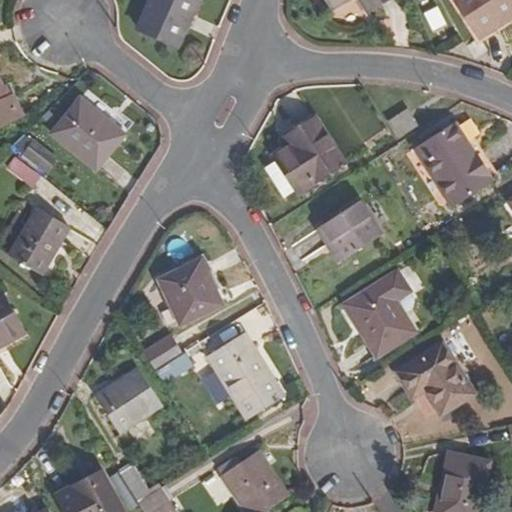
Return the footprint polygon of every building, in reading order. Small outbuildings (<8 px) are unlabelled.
[(177,47),(197,0),(148,0),(136,29),(177,47)] [(327,0),(332,8),(345,0),(360,0),(367,10),(383,0),(327,0)] [(511,0),(456,0),(483,39),(511,19),(511,0)] [(434,7),(419,14),(429,33),(443,25),(434,7)] [(511,20),(501,28),(508,40),(511,37),(511,20)] [(0,81),(0,127),(23,116),(14,97),(9,99),(0,81)] [(79,100),(50,135),(95,172),(124,135),(79,100)] [(407,110),(388,123),(398,138),(417,126),(407,110)] [(274,159),(294,190),(297,196),(344,165),(314,117),(283,137),(289,146),(272,157),(274,159)] [(455,125),(415,150),(452,206),(491,180),(455,125)] [(40,178),(57,160),(32,137),(16,156),(40,178)] [(13,156),(3,166),(27,189),(37,178),(13,156)] [(294,190),(274,159),(263,167),(282,197),(294,190)] [(361,202),(318,230),(339,262),(382,236),(361,202)] [(68,228),(36,209),(31,218),(18,210),(0,240),(12,248),(7,257),(40,276),(68,228)] [(200,260),(157,280),(180,327),(222,307),(200,260)] [(382,282),(343,306),(376,358),(414,334),(382,282)] [(0,294),(0,347),(24,334),(2,293),(0,294)] [(243,336),(207,358),(246,421),(283,399),(243,336)] [(142,356),(153,373),(179,357),(168,340),(142,356)] [(442,342),(393,372),(410,401),(425,393),(439,416),(474,395),(442,342)] [(137,368),(94,396),(118,435),(161,407),(137,368)] [(265,511),(287,497),(258,452),(220,477),(242,511),(265,511)] [(478,511),(489,464),(449,454),(435,511),(478,511)] [(117,474),(137,505),(150,496),(131,465),(117,474)] [(122,511),(100,472),(56,497),(64,511),(122,511)] [(176,511),(162,489),(150,496),(137,505),(141,511),(176,511)]
